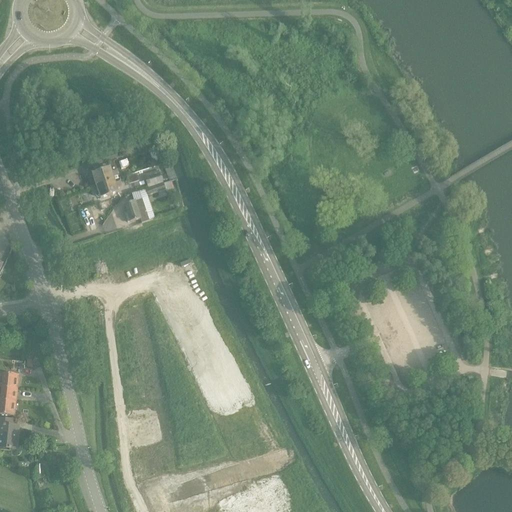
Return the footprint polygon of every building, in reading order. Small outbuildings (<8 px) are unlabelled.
[(151,143),(137,148),(140,155),(149,152),(153,150),(151,143)] [(153,150),(149,152),(155,166),(163,163),(158,149),(153,150)] [(127,160),(119,163),(121,169),(128,167),(129,165),(127,160)] [(92,174),(97,186),(114,180),(113,178),(118,176),(116,171),(111,173),(110,168),(101,171),(100,169),(98,168),(95,169),(93,172),(94,174),(92,174)] [(148,187),(163,182),(160,171),(145,176),(148,187)] [(97,186),(99,193),(98,193),(97,194),(96,195),(97,197),(98,197),(99,197),(100,197),(101,199),(118,193),(117,189),(122,187),(120,181),(115,183),(114,180),(97,186)] [(170,183),(164,185),(166,190),(166,192),(172,190),(170,183)] [(148,196),(166,190),(164,185),(163,184),(146,190),(148,196)] [(141,219),(142,222),(149,220),(142,200),(136,202),(135,201),(125,205),(127,212),(125,213),(128,222),(130,222),(131,222),(141,219)] [(0,268),(3,269),(4,266),(13,247),(0,210),(0,268)] [(184,234),(173,238),(177,252),(189,248),(184,234)] [(173,238),(161,241),(166,256),(177,252),(173,238)] [(161,241),(149,245),(154,260),(166,256),(161,241)] [(149,245),(139,249),(143,263),(154,260),(149,245)] [(128,252),(116,256),(121,271),(133,267),(128,252)] [(116,256),(105,260),(109,274),(121,271),(116,256)] [(105,260),(94,263),(98,278),(109,274),(105,260)] [(186,274),(161,282),(164,293),(176,289),(179,298),(199,292),(195,279),(188,281),(186,274)] [(116,304),(109,306),(113,319),(133,313),(130,304),(142,300),(138,289),(113,297),(116,304)] [(197,303),(172,311),(176,322),(188,318),(191,327),(210,321),(206,308),(200,310),(197,303)] [(119,336),(112,338),(116,351),(136,344),(133,336),(145,332),(141,321),(116,329),(119,336)] [(209,331),(184,340),(187,351),(200,347),(202,356),(222,349),(218,337),(211,339),(209,331)] [(122,367),(115,369),(119,382),(139,376),(136,367),(148,363),(144,352),(119,360),(122,367)] [(223,359),(197,368),(201,379),(213,375),(216,384),(236,377),(232,365),(225,367),(223,359)] [(0,374),(0,388),(17,390),(18,376),(0,374)] [(125,399),(118,401),(122,414),(142,407),(139,399),(151,395),(147,383),(122,392),(125,399)] [(238,387),(212,395),(216,406),(228,402),(231,411),(251,405),(247,392),(240,394),(238,387)] [(0,388),(0,401),(16,403),(17,390),(0,388)] [(0,415),(14,417),(16,403),(0,401),(0,415)] [(127,430),(121,432),(125,445),(145,439),(142,430),(154,426),(150,415),(125,423),(127,430)] [(253,415),(227,423),(231,434),(243,430),(246,439),(266,433),(261,420),(255,422),(253,415)] [(0,448),(16,451),(19,427),(14,427),(14,421),(0,419),(0,448)] [(130,462),(124,464),(128,477),(148,470),(145,462),(157,458),(153,446),(128,455),(130,462)] [(283,498),(264,504),(266,511),(281,511),(280,506),(285,504),(283,498)]
